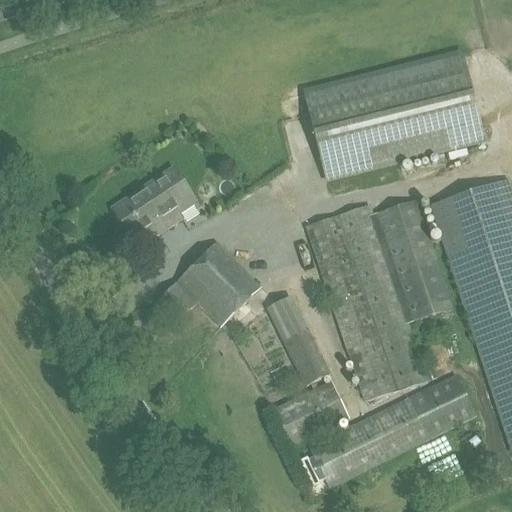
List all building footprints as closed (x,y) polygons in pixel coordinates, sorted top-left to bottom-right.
[(326,181),(484,141),(463,60),(305,99),(326,181)] [(458,153),(449,155),(450,161),(459,159),(458,153)] [(161,214),(170,228),(182,220),(176,211),(193,199),(174,171),(142,192),(158,217),(161,214)] [(511,458),(511,191),(509,183),(430,209),(511,458)] [(158,217),(142,192),(113,212),(132,240),(152,226),(158,235),(170,228),(161,214),(158,217)] [(379,216),(414,323),(456,309),(420,202),(379,216)] [(370,208),(307,230),(367,404),(430,382),(370,208)] [(220,329),(261,289),(217,244),(157,303),(177,325),(197,306),(220,329)] [(304,337),(316,331),(298,297),(273,310),(305,371),(318,364),(304,337)] [(457,377),(411,398),(309,449),(331,490),(433,440),(477,418),(457,377)] [(331,384),(273,412),(291,448),(350,421),(331,384)]
